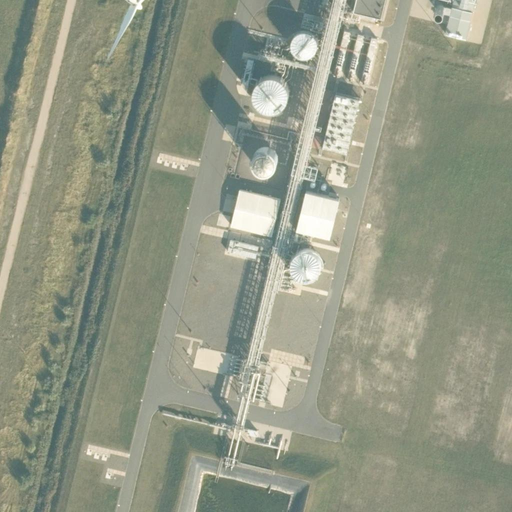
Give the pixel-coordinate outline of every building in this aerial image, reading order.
[(355,0),(353,12),(381,18),(385,0),(355,0)] [(442,30),(463,37),(474,0),(445,0),(451,2),(442,30)] [(311,55),(314,53),(316,50),(317,48),(318,44),(317,39),(315,35),(313,33),(311,32),(309,31),(307,30),(305,30),(302,30),(298,32),(296,33),(294,35),(292,39),(291,44),(292,48),(294,52),(296,54),(300,56),(302,57),(305,57),(307,57),(309,56),(311,55)] [(351,49),(351,31),(342,31),(341,49),(351,49)] [(363,49),(366,35),(357,34),(355,48),(363,49)] [(378,49),(380,38),(371,37),(369,47),(378,49)] [(283,105),(286,102),(287,99),(288,96),(289,93),(289,89),(288,86),(286,83),(284,80),(282,77),(278,76),(275,74),(272,74),(268,74),(265,75),(262,77),(259,79),(256,81),(255,84),(254,88),(253,91),(253,95),(254,98),(256,101),(258,104),(261,106),(264,108),(267,109),(270,110),(274,110),(277,109),(280,107),(283,105)] [(346,153),(360,99),(336,93),(322,148),(346,153)] [(277,162),(278,160),(278,157),(277,155),(276,153),(274,151),(273,149),(271,148),(268,147),(266,146),(263,146),(261,147),(259,148),(257,150),(255,151),(254,153),(253,156),(252,158),(252,161),(253,163),(254,165),(256,167),(257,169),(259,170),(262,171),(264,172),(267,172),(269,171),(271,170),(273,168),(275,167),(276,165),(277,162)] [(281,199),(240,189),(231,226),(272,236),(281,199)] [(331,237),(340,198),(306,190),(297,229),(331,237)] [(259,246),(230,239),(227,252),(256,258),(257,252),(243,249),(243,248),(258,252),(259,246)] [(291,260),(291,264),(291,267),(292,269),(294,273),(295,274),(298,277),(300,278),(302,279),(306,279),(308,279),(312,278),(316,276),(319,273),(320,271),(321,267),(321,265),(321,261),(321,259),(320,257),(318,254),(315,251),(312,250),(308,249),(306,249),(302,249),(300,250),(298,251),(295,253),(294,255),(292,259),(291,260)]
